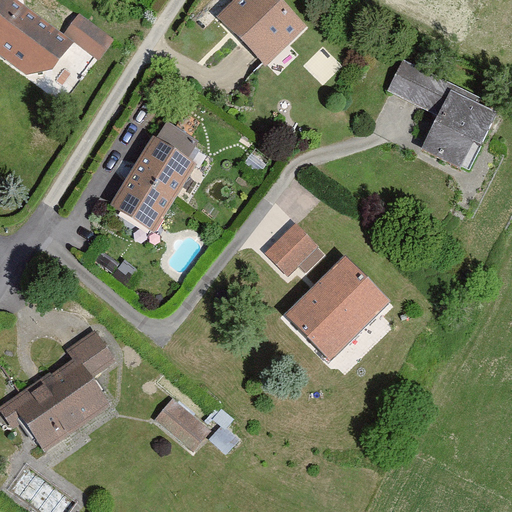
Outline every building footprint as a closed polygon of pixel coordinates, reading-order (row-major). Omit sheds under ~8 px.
[(68,40),(13,0),(2,0),(0,3),(0,58),(25,77),(57,76),(78,48),(101,65),(116,44),(83,20),(68,40)] [(313,29),(285,0),(234,0),(219,15),(270,69),(313,29)] [(508,115),(408,70),(395,99),(440,120),(424,156),(478,180),(508,115)] [(155,139),(110,212),(158,241),(203,168),(190,160),(200,144),(172,128),(162,144),(155,139)] [(323,251),(299,228),(268,260),(293,283),(323,251)] [(398,308),(349,258),(287,318),(335,368),(398,308)] [(120,370),(94,335),(69,353),(76,363),(13,409),(49,457),(112,411),(95,388),(120,370)] [(217,439),(175,403),(158,423),(200,459),(217,439)]
